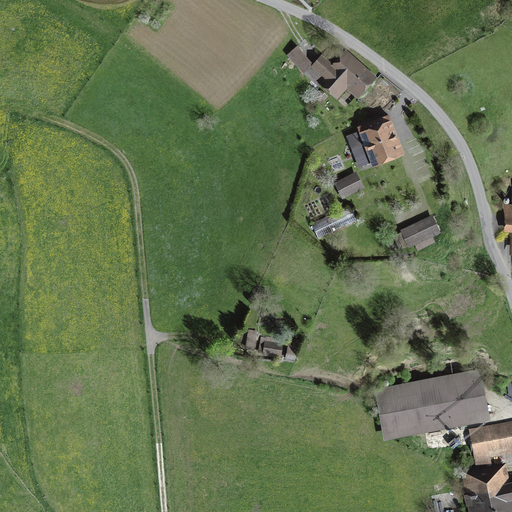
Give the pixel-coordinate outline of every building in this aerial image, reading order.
[(377,82),(345,53),(332,67),(322,58),(311,70),(326,84),(323,87),(339,101),(346,93),(357,103),(377,82)] [(321,92),(315,99),(320,103),(326,96),(321,92)] [(400,152),(386,117),(354,130),(368,165),(400,152)] [(364,189),(356,173),(333,184),(341,200),(364,189)] [(356,221),(349,206),(310,224),(317,239),(356,221)] [(511,207),(504,207),(503,236),(511,236),(510,259),(511,259),(511,207)] [(440,233),(432,216),(400,230),(408,248),(414,246),(417,251),(435,242),(432,237),(440,233)] [(256,332),(250,331),(247,346),(253,348),(256,332)] [(278,340),(262,337),(259,351),(276,354),(278,340)] [(297,340),(290,339),(288,352),(295,353),(297,340)] [(385,441),(491,422),(482,372),(376,391),(385,441)] [(511,423),(469,432),(476,464),(511,456),(511,423)] [(511,511),(511,484),(510,485),(506,466),(461,476),(469,511),(511,511)]
